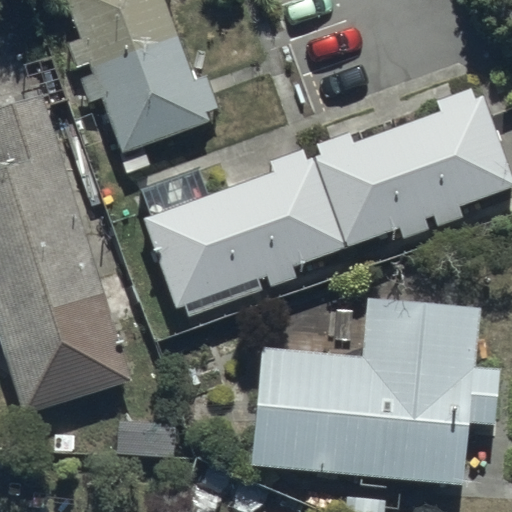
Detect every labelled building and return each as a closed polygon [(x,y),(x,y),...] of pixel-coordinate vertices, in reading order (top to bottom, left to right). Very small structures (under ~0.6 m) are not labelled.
[(60,0),(75,44),(66,47),(86,105),(97,101),(121,176),(147,167),(142,150),(206,129),(200,113),(212,109),(202,80),(190,84),(162,0),(60,0)] [(320,154),(315,156),(349,248),(511,188),(511,167),(485,94),(477,97),(472,85),(432,99),(437,113),(354,143),(350,131),(316,144),(320,154)] [(129,381),(34,100),(0,111),(0,345),(24,417),(129,381)] [(271,172),(143,219),(176,309),(345,248),(312,158),(307,160),(302,147),(266,161),(271,172)] [(259,350),(247,471),(461,491),(467,428),(488,430),(494,371),(470,369),(475,313),(370,303),(364,360),(259,350)]
